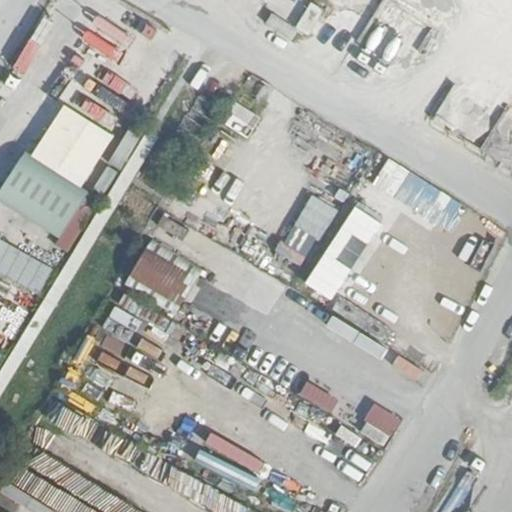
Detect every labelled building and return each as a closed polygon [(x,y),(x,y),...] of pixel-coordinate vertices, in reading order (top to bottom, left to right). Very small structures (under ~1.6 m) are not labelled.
[(398,0),(417,12),(444,11),(443,0),(398,0)] [(292,27),(328,49),(343,23),(308,1),(292,27)] [(97,13),(91,22),(127,43),(132,33),(97,13)] [(270,15),(265,26),(294,39),(299,28),(270,15)] [(230,102),(219,125),(248,137),(258,114),(230,102)] [(63,104),(31,155),(80,187),(113,136),(63,104)] [(128,121),(94,188),(102,192),(78,239),(93,247),(151,133),(128,121)] [(31,155),(25,151),(0,189),(0,201),(58,239),(89,192),(80,187),(31,155)] [(386,200),(405,170),(378,153),(360,184),(386,200)] [(415,177),(402,205),(436,222),(450,195),(415,177)] [(191,192),(180,222),(201,230),(212,200),(191,192)] [(159,215),(151,231),(179,245),(187,229),(159,215)] [(0,275),(38,294),(52,267),(0,240),(0,275)] [(177,311),(198,268),(142,242),(122,285),(177,311)] [(0,292),(0,305),(6,309),(11,300),(0,292)] [(337,295),(329,308),(383,342),(391,329),(337,295)] [(101,326),(160,350),(172,321),(113,296),(101,326)] [(0,321),(18,332),(26,321),(3,308),(0,313),(0,321)] [(108,338),(96,364),(125,377),(137,352),(108,338)] [(297,397),(331,410),(336,395),(302,382),(297,397)] [(357,433),(385,446),(399,417),(371,403),(357,433)] [(84,509),(113,439),(56,416),(27,485),(84,509)] [(207,431),(201,442),(255,472),(261,461),(207,431)] [(185,493),(192,474),(143,455),(135,475),(185,493)]
